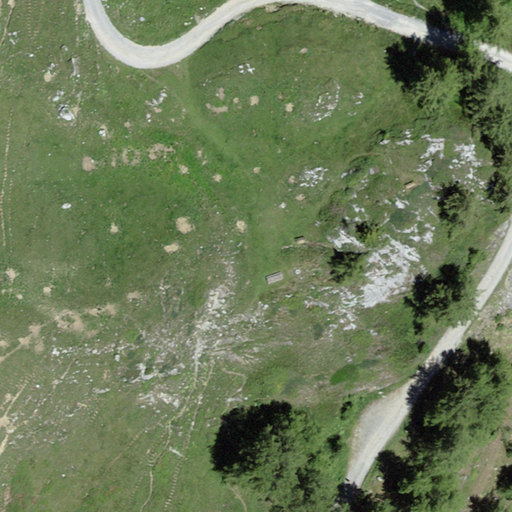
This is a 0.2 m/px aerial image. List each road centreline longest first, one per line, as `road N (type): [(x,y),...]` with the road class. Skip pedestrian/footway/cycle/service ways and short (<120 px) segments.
road 1 (track): [(511,249),(332,511)]
road 2 (track): [(92,0),(109,47),(153,56),(183,45),(246,0)]
road 3 (track): [(336,0),(511,64)]
